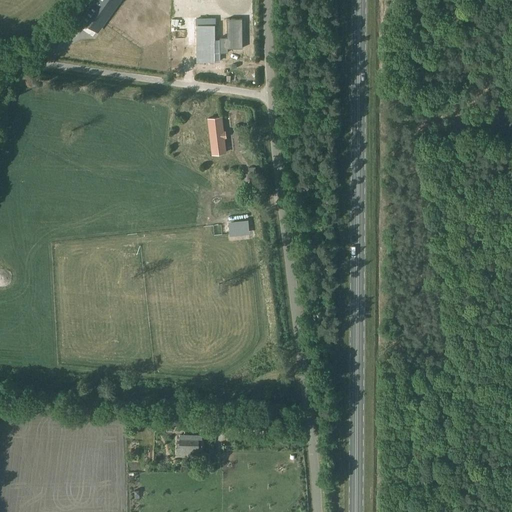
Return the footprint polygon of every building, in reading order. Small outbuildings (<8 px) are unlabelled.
[(97,0),(89,14),(101,21),(114,0),(97,0)] [(228,54),(228,49),(242,48),(242,18),(227,19),(227,25),(226,25),(227,39),(223,39),(223,33),(223,25),(198,26),(198,27),(198,33),(198,40),(198,62),(220,61),(221,54),(228,54)] [(111,67),(112,52),(98,52),(97,66),(111,67)] [(165,71),(167,57),(157,56),(155,70),(165,71)] [(21,103),(39,105),(40,98),(22,96),(21,103)] [(100,110),(86,107),(84,114),(98,117),(100,110)] [(179,122),(181,112),(175,111),(172,121),(179,122)] [(209,117),(189,114),(186,136),(206,139),(206,137),(210,138),(209,143),(221,145),(224,129),(211,127),(211,130),(207,130),(209,117)] [(155,127),(170,129),(171,122),(156,120),(155,127)] [(98,124),(96,138),(101,139),(104,125),(98,124)] [(35,140),(45,142),(47,135),(37,133),(35,140)] [(139,147),(142,135),(135,134),(133,146),(139,147)] [(153,146),(158,148),(162,139),(157,137),(153,146)] [(98,174),(99,168),(100,168),(102,159),(94,157),(91,173),(98,174)] [(117,174),(120,159),(113,158),(111,173),(117,174)] [(36,178),(39,168),(32,166),(31,170),(20,168),(19,174),(36,178)] [(48,199),(49,192),(32,190),(32,196),(48,199)] [(85,205),(102,207),(103,200),(86,198),(85,205)] [(117,203),(116,209),(132,212),(133,206),(117,203)] [(30,208),(30,217),(45,218),(46,212),(39,212),(39,208),(30,208)] [(125,231),(126,225),(119,224),(120,221),(114,220),(112,229),(125,231)] [(230,235),(249,233),(248,220),(228,222),(230,235)] [(1,235),(17,238),(18,231),(3,228),(1,235)] [(26,229),(25,236),(40,238),(41,230),(26,229)] [(83,239),(83,246),(100,247),(100,240),(83,239)] [(112,244),(111,250),(125,252),(126,245),(112,244)] [(27,277),(27,268),(18,268),(18,277),(27,277)] [(57,335),(55,350),(63,351),(65,336),(57,335)] [(187,425),(187,408),(163,407),(163,411),(158,411),(158,424),(170,424),(170,425),(187,425)] [(194,436),(180,435),(180,456),(189,456),(189,448),(201,448),(201,438),(194,438),(194,436)]
